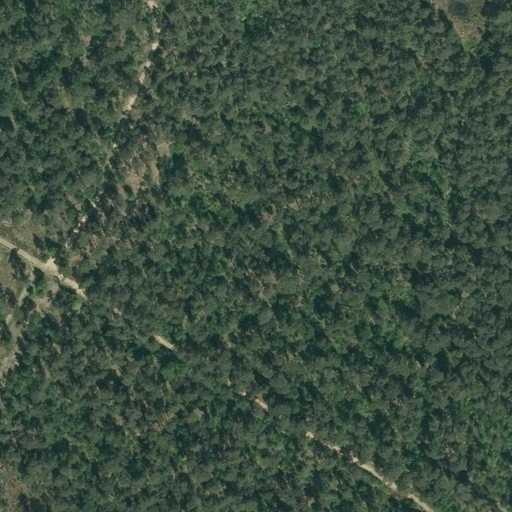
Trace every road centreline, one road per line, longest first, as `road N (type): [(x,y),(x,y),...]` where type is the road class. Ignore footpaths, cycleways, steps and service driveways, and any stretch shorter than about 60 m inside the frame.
road 1 (track): [(0,241),(436,511)]
road 2 (track): [(0,334),(100,190),(157,36),(158,17),(147,0)]
